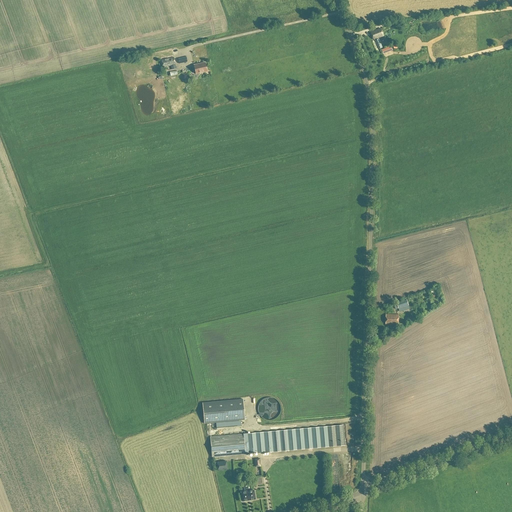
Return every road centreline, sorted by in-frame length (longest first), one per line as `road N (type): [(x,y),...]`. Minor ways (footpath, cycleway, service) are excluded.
road 1 (unclassified): [(362,491),(374,129),(365,73),(337,0)]
road 2 (unclassified): [(362,491),(511,436)]
